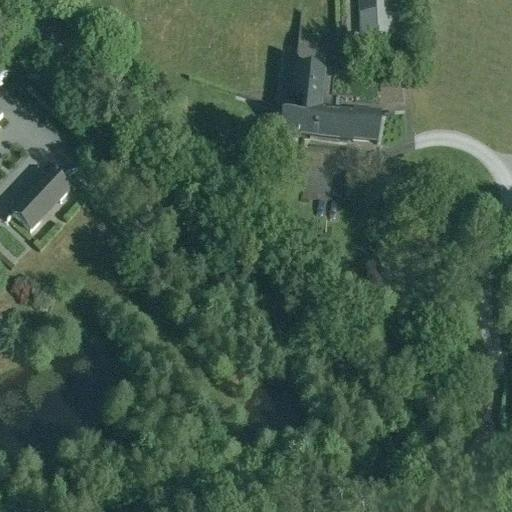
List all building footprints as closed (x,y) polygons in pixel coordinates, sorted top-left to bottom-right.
[(361,0),(363,41),(398,39),(396,0),(361,0)] [(282,124),(281,138),(304,140),(304,137),(309,138),(309,141),(339,144),(342,114),(341,114),(316,112),(318,94),(321,94),(323,76),(325,76),(325,74),(315,71),(314,73),(295,71),(295,75),(294,75),(291,106),(302,108),(300,124),(282,124)] [(372,115),(353,113),(350,141),(352,141),(352,140),(375,142),(374,146),(377,146),(381,125),(378,124),(379,116),(372,116),(372,115)] [(56,169),(41,185),(60,202),(69,193),(52,176),(57,170),(56,169)] [(39,224),(21,207),(6,223),(7,224),(13,218),(30,234),(39,224)]
